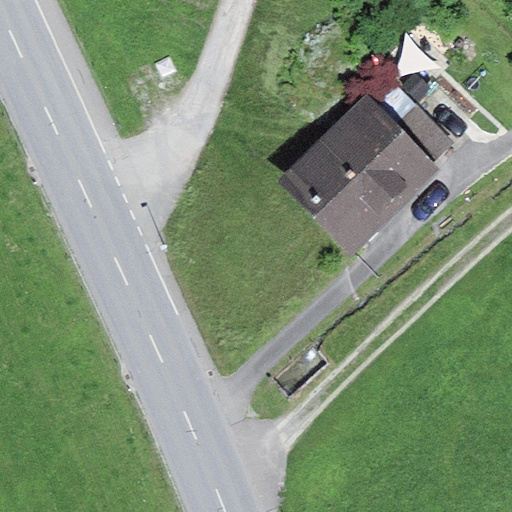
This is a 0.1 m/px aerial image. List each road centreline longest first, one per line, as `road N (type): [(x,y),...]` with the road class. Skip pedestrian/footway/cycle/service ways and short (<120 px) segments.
road 1 (primary): [(1,0),(100,204),(228,511)]
road 2 (track): [(511,221),(219,485)]
road 3 (track): [(100,204),(173,162),(236,0)]
